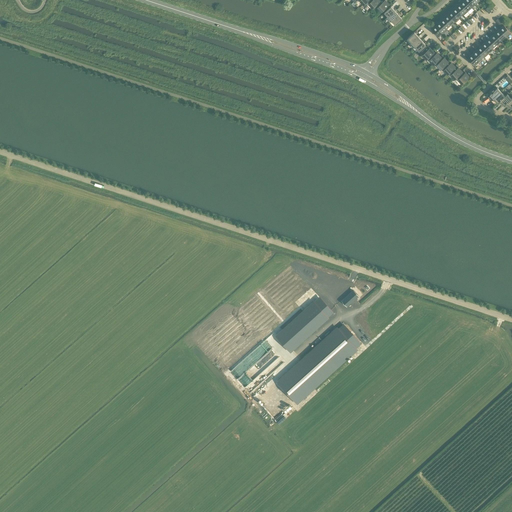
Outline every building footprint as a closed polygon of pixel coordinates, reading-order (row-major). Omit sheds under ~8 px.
[(380,0),(380,1),(376,4),(381,11),(389,4),(385,0),(380,0)] [(470,6),(464,0),(462,0),(461,1),(462,2),(460,3),(466,10),(470,6)] [(458,4),(456,6),(462,14),(464,15),(468,11),(466,10),(460,3),(459,5),(458,4)] [(388,16),(395,10),(391,6),(384,12),(388,16)] [(462,14),(456,6),(453,8),(454,9),(452,10),(458,17),(462,14)] [(398,14),(395,10),(388,16),(391,20),(398,14)] [(458,17),(452,10),(450,12),(450,11),(447,13),(454,21),(455,23),(460,19),(458,17)] [(454,21),(447,13),(445,16),(446,16),(444,18),(450,24),(454,21)] [(398,14),(391,20),(395,24),(402,18),(398,14)] [(442,18),(439,21),(446,28),(450,24),(444,18),(442,19),(442,18)] [(446,28),(439,21),(437,23),(438,24),(436,25),(442,32),(443,33),(448,30),(446,28)] [(442,32),(436,25),(432,29),(435,32),(434,33),(436,36),(437,35),(438,35),(442,32)] [(504,25),(499,29),(505,36),(506,38),(511,33),(509,31),(510,30),(508,27),(507,28),(504,25)] [(499,29),(495,32),(495,33),(501,40),(505,36),(499,29)] [(411,42),(418,36),(414,32),(407,38),(411,42)] [(490,37),(496,44),(501,40),(495,33),(494,34),(490,37)] [(418,36),(411,42),(415,46),(422,40),(418,36)] [(486,41),(492,48),(496,44),(490,37),(487,40),(486,41)] [(426,44),(422,40),(415,46),(419,50),(426,44)] [(481,45),(489,54),(493,49),(492,48),(486,41),(485,42),(481,45)] [(434,52),(433,51),(430,47),(430,48),(428,45),(421,52),(426,59),(428,57),(434,52)] [(483,56),(484,58),(489,54),(481,45),(478,48),(477,49),(483,56)] [(483,56),(477,49),(476,50),(472,53),(479,60),(483,56)] [(435,50),(433,51),(434,52),(428,57),(433,63),(435,62),(442,56),(442,55),(441,56),(437,52),(437,53),(435,50)] [(479,60),(472,53),(468,57),(470,61),(469,62),(472,64),(473,63),(475,66),(480,61),(479,60)] [(444,57),(442,56),(435,62),(440,68),(442,67),(448,61),(444,57)] [(449,60),(448,61),(442,67),(448,73),(449,72),(455,66),(451,62),(449,60)] [(456,65),(455,66),(449,72),(455,78),(456,77),(462,71),(458,67),(456,65)] [(463,70),(462,71),(456,77),(462,83),(469,76),(465,72),(463,70)] [(491,101),(501,92),(497,87),(494,90),(493,89),(491,91),(492,92),(490,94),(490,95),(488,97),(491,101)] [(505,96),(501,92),(491,101),(493,103),(496,101),(497,103),(505,96)] [(507,94),(505,96),(497,103),(500,105),(502,103),(504,105),(511,98),(507,94)] [(353,290),(342,300),(347,306),(359,296),(353,290)] [(309,307),(269,340),(284,358),(324,325),(323,323),(328,319),(316,304),(311,308),(309,307)] [(340,331),(337,328),(278,382),(297,402),(356,349),(354,346),(359,341),(345,326),(340,331)]
